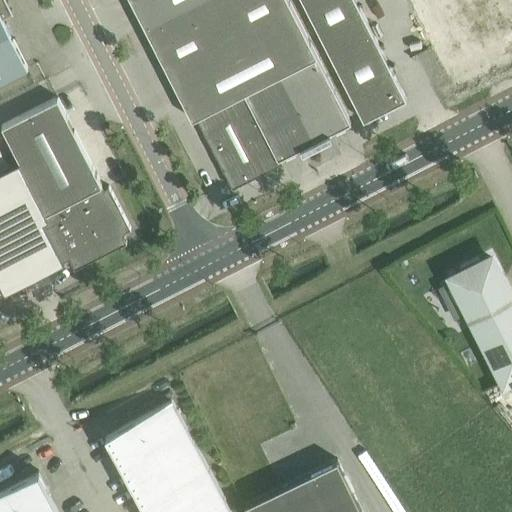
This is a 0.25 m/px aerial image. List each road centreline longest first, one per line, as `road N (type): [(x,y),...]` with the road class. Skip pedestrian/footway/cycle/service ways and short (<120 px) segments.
road 1 (tertiary): [(207,264),(511,113)]
road 2 (unclassified): [(207,264),(72,0)]
road 3 (tertiary): [(0,370),(207,264)]
road 4 (unknown): [(385,0),(457,140)]
